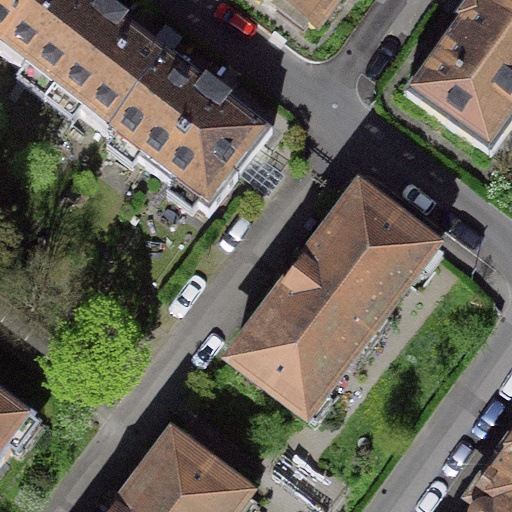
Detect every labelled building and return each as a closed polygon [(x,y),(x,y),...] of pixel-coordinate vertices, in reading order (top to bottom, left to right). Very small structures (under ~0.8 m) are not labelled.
[(0,0),(0,47),(36,0),(0,0)] [(93,0),(36,0),(0,47),(0,55),(107,138),(169,58),(114,15),(93,0)] [(272,0),(274,1),(314,32),(338,0),(272,0)] [(511,29),(511,0),(474,0),(473,1),(511,29)] [(491,159),(511,129),(511,29),(473,1),(466,11),(404,98),(491,159)] [(169,58),(107,138),(208,216),(270,135),(220,97),(169,58)] [(359,198),(305,269),(302,267),(292,281),(282,294),(285,296),(231,367),(305,423),(355,357),(345,350),(373,313),(383,320),(433,254),(359,198)] [(0,467),(36,420),(0,393),(0,467)] [(236,511),(246,500),(172,445),(120,511),(236,511)] [(502,460),(504,461),(475,502),(486,510),(488,511),(511,511),(511,446),(511,447),(502,460)]
